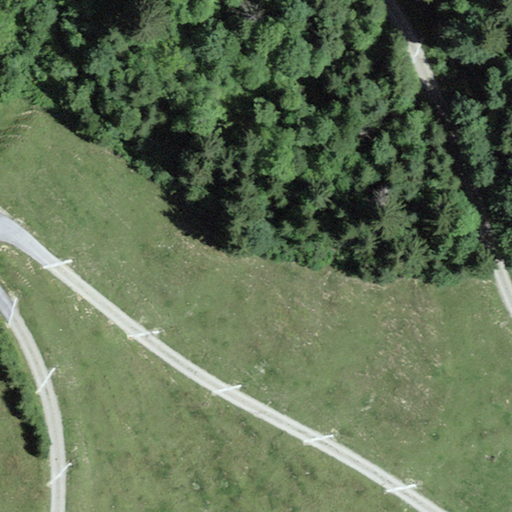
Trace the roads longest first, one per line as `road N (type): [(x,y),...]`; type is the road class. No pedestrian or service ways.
road 1 (track): [(0,227),(183,365),(435,511)]
road 2 (track): [(511,300),(420,61),(387,0)]
road 3 (track): [(58,511),(50,404),(0,298)]
